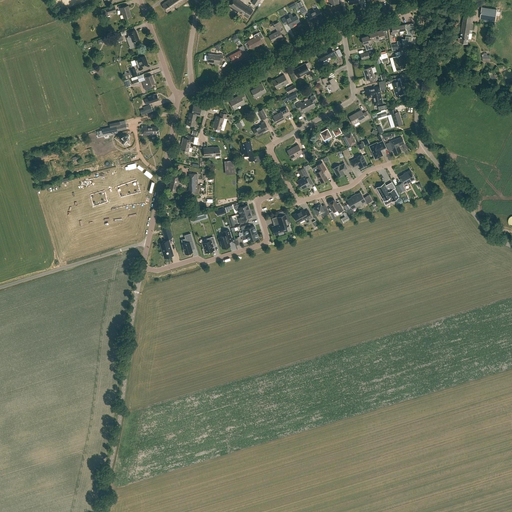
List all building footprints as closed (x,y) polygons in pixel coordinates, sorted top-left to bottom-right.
[(168,0),(162,4),(167,12),(175,7),(176,8),(186,0),(168,0)] [(253,10),(237,0),(232,0),(228,7),(238,13),(239,12),(248,18),(253,10)] [(116,11),(115,6),(101,11),(102,16),(116,11)] [(124,18),(131,16),(128,6),(120,8),(122,14),(123,14),(124,18)] [(482,7),(480,19),(495,21),(497,9),(482,7)] [(311,21),(322,16),(318,9),(307,14),(311,21)] [(471,39),(471,36),(472,31),(472,30),(473,27),(473,26),(473,24),(473,23),(472,23),(474,13),(465,12),(463,22),(460,38),(458,38),(458,42),(468,43),(468,39),(471,39)] [(294,17),(292,13),(288,15),(289,17),(286,18),(285,17),(282,18),(285,24),(288,22),(291,27),(297,24),(298,26),(302,24),(297,15),(294,17)] [(278,22),(274,24),(277,31),(269,36),(273,42),(283,37),(280,33),(284,31),(281,26),(281,27),(278,22)] [(398,25),(399,31),(400,34),(404,33),(404,34),(408,34),(407,30),(406,30),(405,24),(398,25)] [(369,32),(369,34),(372,42),(372,41),(372,39),(379,37),(380,40),(386,38),(383,29),(378,31),(377,30),(369,32)] [(139,39),(136,30),(128,33),(129,36),(131,36),(131,37),(127,39),(129,43),(139,39)] [(122,38),(120,32),(112,35),(114,41),(122,38)] [(247,42),(245,44),(248,49),(250,48),(256,45),(257,46),(262,43),(260,39),(263,37),(260,32),(254,35),(255,38),(247,42)] [(362,37),(364,44),(372,42),(369,34),(362,37)] [(410,36),(405,35),(405,38),(401,38),(402,47),(411,46),(410,36)] [(246,51),(243,45),(239,47),(240,50),(227,57),(229,61),(232,60),(234,62),(239,59),(240,60),(245,57),(243,53),(246,51)] [(335,55),(330,46),(323,50),(324,51),(318,54),(322,61),(331,56),(331,57),(335,55)] [(223,55),(220,54),(219,57),(208,56),(207,62),(219,64),(219,59),(222,60),(223,55)] [(406,67),(402,54),(393,57),(397,70),(406,67)] [(148,64),(145,57),(135,60),(139,70),(143,69),(142,66),(148,64)] [(311,74),(306,63),(294,69),(298,77),(306,73),(307,76),(311,74)] [(370,82),(376,80),(375,75),(374,76),(371,66),(363,69),(366,80),(369,79),(370,82)] [(288,82),(284,74),(273,81),(277,88),(288,82)] [(152,75),(145,77),(146,78),(144,78),(145,80),(142,81),(145,90),(150,88),(151,87),(152,86),(152,85),(152,84),(155,83),(152,75)] [(139,83),(137,76),(131,78),(133,85),(139,83)] [(329,79),(328,76),(322,79),(325,83),(326,82),(331,91),(338,87),(333,77),(329,79)] [(397,81),(397,78),(386,81),(387,84),(391,83),(394,95),(404,92),(401,83),(401,80),(397,81)] [(385,89),(384,80),(378,82),(379,87),(366,89),(368,96),(371,96),(374,97),(375,104),(382,103),(380,90),(385,89)] [(261,83),(258,85),(259,86),(251,90),(255,98),(266,92),(261,83)] [(296,89),(294,84),(286,88),(289,93),(296,89)] [(246,98),(243,93),(241,94),(241,96),(235,99),(234,98),(229,100),(234,110),(245,104),(243,100),(246,98)] [(159,100),(157,94),(148,97),(149,98),(144,100),(146,105),(159,100)] [(316,100),(313,94),(310,96),(311,98),(302,103),(301,101),(296,104),(299,109),(302,108),(304,112),(316,106),(314,102),(316,100)] [(201,108),(194,105),(192,113),(190,112),(188,119),(187,119),(186,124),(193,126),(196,115),(199,116),(201,108)] [(290,114),(287,108),(281,111),(280,112),(273,116),(278,124),(286,120),(284,117),(290,114)] [(396,112),(395,108),(389,110),(390,114),(391,113),(395,126),(402,123),(398,112),(396,112)] [(267,117),(262,109),(259,111),(263,119),(267,117)] [(363,112),(361,109),(349,116),(353,123),(365,117),(366,119),(369,117),(366,111),(363,112)] [(227,114),(221,113),(220,117),(216,115),(213,127),(220,129),(224,118),(226,118),(227,114)] [(268,128),(264,121),(262,122),(262,123),(253,128),(257,135),(268,128)] [(120,125),(119,122),(109,124),(110,127),(102,129),(102,130),(100,131),(101,135),(103,134),(103,135),(118,132),(117,131),(127,129),(126,124),(120,125)] [(150,127),(150,125),(142,125),(142,127),(139,127),(139,133),(142,133),(142,135),(151,135),(159,135),(159,126),(150,127)] [(342,132),(339,126),(332,129),(332,131),(330,132),(328,128),(320,132),(320,133),(318,134),(314,136),(316,140),(320,138),(320,137),(322,136),(324,140),(332,136),(331,135),(334,133),(335,136),(342,132)] [(357,143),(351,133),(346,136),(351,146),(357,143)] [(129,136),(126,134),(123,135),(121,139),(122,142),(126,144),(129,143),(131,139),(129,136)] [(194,136),(187,135),(187,138),(183,137),(180,149),(188,151),(190,141),(193,142),(194,136)] [(390,142),(385,143),(390,154),(400,150),(398,145),(404,143),(401,137),(389,141),(390,142)] [(253,157),(250,140),(240,142),(243,156),(248,155),(249,158),(248,159),(248,160),(249,160),(250,161),(254,160),(255,163),(260,161),(259,158),(259,155),(253,157)] [(385,147),(382,141),(377,143),(369,146),(375,159),(382,155),(380,150),(385,147)] [(302,151),(298,144),(287,150),(292,158),(303,152),(305,157),(309,155),(305,149),(302,151)] [(211,148),(211,147),(203,148),(204,156),(220,155),(219,147),(211,148)] [(367,164),(362,154),(355,158),(356,158),(351,161),(353,166),(358,164),(360,167),(367,164)] [(326,169),(322,162),(316,165),(319,171),(315,173),(317,177),(321,183),(328,179),(323,170),(326,169)] [(347,168),(344,163),(340,165),(339,164),(333,168),(338,177),(344,173),(343,171),(347,168)] [(301,177),(301,178),(297,181),(300,186),(301,185),(303,189),(310,185),(310,186),(313,184),(304,168),(298,171),(301,177)] [(415,179),(410,170),(406,172),(406,173),(399,176),(403,182),(401,183),(396,186),(400,193),(405,190),(403,185),(415,179)] [(197,189),(197,173),(188,174),(189,194),(199,194),(199,189),(197,189)] [(180,176),(170,174),(168,182),(171,182),(169,190),(176,192),(180,176)] [(389,191),(384,183),(376,188),(383,200),(389,197),(391,201),(398,197),(394,189),(389,191)] [(354,196),(359,205),(366,201),(367,204),(372,200),(369,194),(364,197),(360,192),(354,196)] [(352,209),(359,205),(354,196),(347,200),(351,207),(347,210),(350,215),(354,213),(352,209)] [(337,205),(334,199),(328,203),(333,212),(337,210),(339,213),(344,210),(340,203),(337,205)] [(239,210),(240,213),(249,210),(248,204),(241,206),(240,203),(234,205),(236,211),(239,210)] [(324,209),(321,204),(313,208),(317,216),(321,213),(323,216),(329,213),(327,208),(324,209)] [(308,210),(305,212),(303,209),(293,214),(298,222),(304,219),(305,220),(312,216),(308,210)] [(249,210),(240,213),(241,217),(238,218),(240,223),(245,221),(244,219),(251,216),(249,210)] [(279,224),(272,226),(275,234),(279,233),(279,234),(284,233),(283,232),(287,230),(286,226),(289,225),(285,214),(277,217),(279,224)] [(243,235),(256,232),(254,226),(247,228),(246,225),(241,226),(243,235)] [(218,238),(220,243),(220,242),(222,248),(230,246),(228,242),(232,240),(228,230),(222,232),(224,236),(219,237),(219,238),(218,238)] [(170,231),(164,233),(167,242),(173,241),(170,231)] [(256,232),(243,235),(241,236),(242,240),(248,238),(249,241),(258,238),(256,232)] [(185,253),(185,254),(192,252),(190,244),(193,243),(191,234),(184,236),(187,243),(182,244),(184,250),(183,250),(184,254),(185,253)] [(202,246),(204,254),(209,252),(209,251),(214,249),(213,247),(216,246),(213,237),(204,240),(205,242),(202,243),(203,246),(202,246)] [(160,243),(161,246),(164,258),(173,255),(170,247),(171,246),(170,246),(168,240),(161,242),(160,243)]
